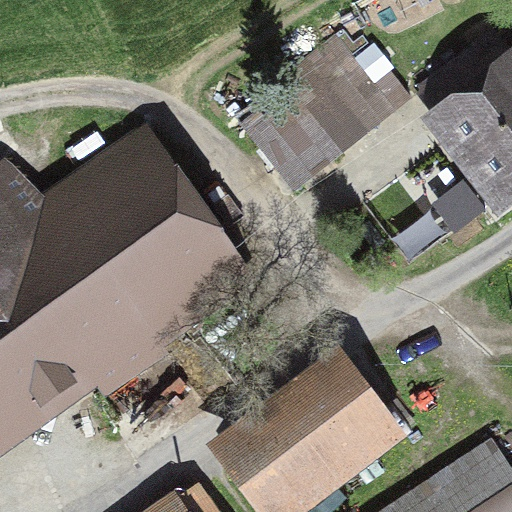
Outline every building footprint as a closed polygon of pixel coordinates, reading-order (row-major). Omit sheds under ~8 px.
[(511,35),(511,34),(430,91),(503,195),(511,188),(511,35)] [(329,35),(227,123),(317,228),(420,140),(329,35)] [(110,126),(0,204),(0,476),(239,306),(110,126)] [(435,192),(460,224),(491,200),(466,168),(435,192)] [(415,256),(456,223),(434,195),(392,228),(415,256)] [(363,405),(226,504),(231,511),(348,511),(409,468),(363,405)] [(511,511),(511,483),(493,453),(400,511),(511,511)] [(206,511),(191,490),(159,511),(206,511)]
